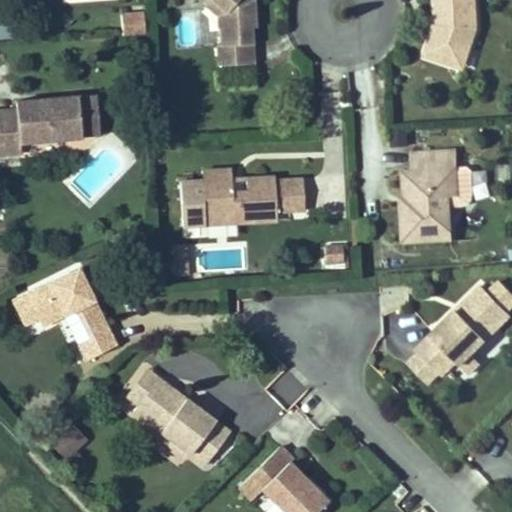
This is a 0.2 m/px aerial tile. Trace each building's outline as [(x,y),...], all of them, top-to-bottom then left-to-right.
[(226,11),(213,0),(203,0),(201,2),(217,16),(217,27),(220,27),(227,26),(226,11)] [(253,0),(213,0),(226,11),(227,26),(220,27),(221,44),(217,45),(218,65),(254,63),(252,27),(255,27),(253,0)] [(476,28),(474,0),(434,0),(436,15),(439,15),(439,24),(434,28),(425,55),(457,66),(463,47),(469,49),(476,28)] [(145,34),(144,13),(121,15),(123,36),(145,34)] [(463,47),(457,66),(463,68),(469,49),(463,47)] [(81,135),(78,98),(78,95),(15,101),(16,108),(0,109),(0,156),(21,154),(20,144),(82,139),(81,135)] [(99,134),(95,96),(78,98),(81,135),(99,134)] [(452,240),(450,196),(448,171),(457,170),(456,150),(412,153),(413,170),(417,170),(419,204),(401,205),(403,242),(452,240)] [(232,179),(231,169),(202,171),(202,181),(232,179)] [(419,204),(417,170),(413,170),(403,171),(404,196),(400,196),(401,205),(419,204)] [(459,195),(457,170),(448,171),(450,196),(459,195)] [(305,210),(304,194),(276,195),(275,180),(274,176),(246,178),(247,192),(232,193),(232,179),(202,181),(205,224),(277,220),(276,212),(305,210)] [(304,194),(303,179),(275,180),(276,195),(304,194)] [(188,245),(170,244),(169,275),(187,276),(188,245)] [(343,262),(343,246),(324,246),(325,263),(343,262)] [(41,326),(76,309),(91,338),(78,344),(86,360),(115,345),(77,268),(12,301),(23,324),(37,317),(41,326)] [(471,354),(510,315),(507,311),(511,306),(511,293),(500,281),(489,293),(482,286),(461,306),(463,309),(456,316),(453,313),(416,350),(420,353),(438,372),(442,375),(456,361),(460,365),(471,354)] [(456,316),(463,309),(461,306),(453,313),(456,316)] [(438,372),(420,353),(409,364),(427,382),(438,372)] [(469,374),(480,363),(471,354),(460,365),(469,374)] [(139,404),(158,378),(146,369),(126,395),(139,404)] [(229,432),(194,405),(192,408),(184,403),(186,399),(158,378),(139,404),(134,411),(161,432),(190,454),(205,465),(229,432)] [(194,405),(186,399),(184,403),(192,408),(194,405)] [(71,424),(50,443),(64,459),(86,439),(71,424)] [(190,454),(161,432),(157,436),(187,458),(190,454)] [(315,511),(327,501),(311,485),(307,488),(303,483),(306,480),(289,463),(293,459),(280,446),(239,486),(252,499),(262,489),(285,511),(315,511)] [(307,488),(311,485),(306,480),(303,483),(307,488)]
